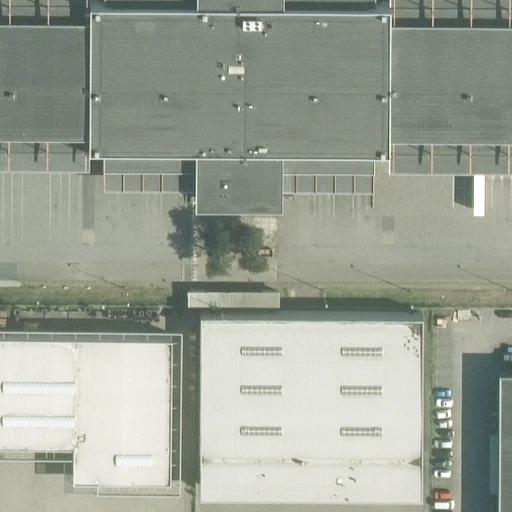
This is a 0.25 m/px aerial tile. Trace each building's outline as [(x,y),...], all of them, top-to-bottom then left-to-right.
[(511,2),(374,2),(374,0),(0,0),(0,145),(103,146),(103,166),(190,166),(190,177),(198,177),(198,199),(278,200),(278,167),(373,168),(373,148),(511,148),(511,2)] [(277,302),(277,291),(189,290),(189,302),(277,302)] [(219,493),(271,493),(271,488),(299,488),(299,492),(321,493),(321,488),(349,489),(349,493),(401,494),(401,454),(403,454),(402,453),(419,453),(419,454),(421,454),(422,312),(200,310),(199,452),(201,452),(218,452),(218,453),(219,453),(219,493)] [(171,333),(0,331),(0,441),(72,442),(72,455),(73,455),(73,475),(96,475),(96,476),(100,476),(112,476),(118,476),(130,476),(136,477),(136,476),(148,476),(148,477),(154,477),(154,476),(166,476),(166,477),(169,477),(171,333)] [(511,511),(511,367),(498,368),(497,511),(511,511)]
